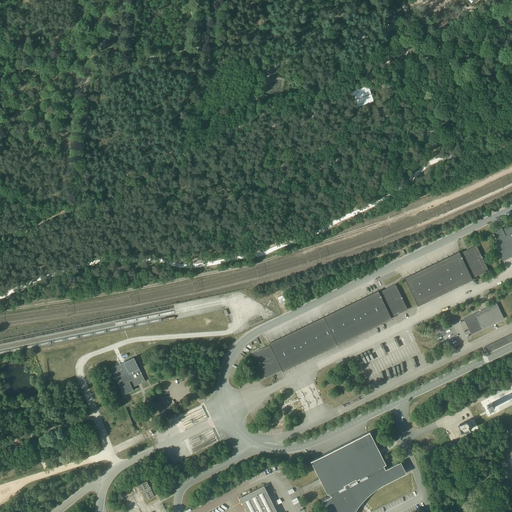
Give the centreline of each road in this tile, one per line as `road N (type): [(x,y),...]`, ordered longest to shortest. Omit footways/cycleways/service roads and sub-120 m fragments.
road 1 (unclassified): [(511,208),(246,338),(223,377),(226,416)]
road 2 (unclassified): [(226,416),(246,443),(302,445),(511,346)]
road 3 (track): [(131,0),(124,57),(93,67),(84,81),(76,203)]
road 4 (unclassified): [(99,511),(120,466),(226,416)]
road 5 (track): [(99,194),(221,138)]
road 6 (unknown): [(404,437),(511,384)]
